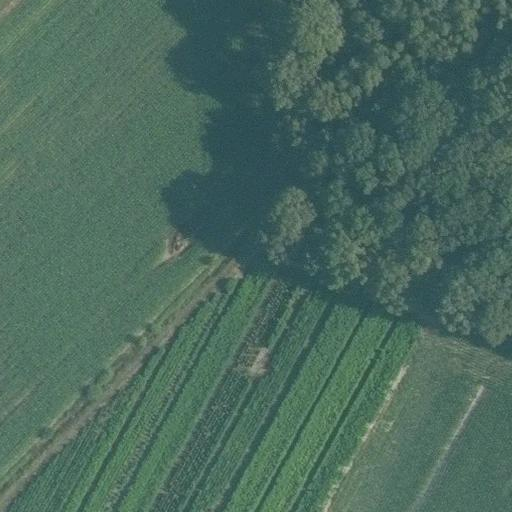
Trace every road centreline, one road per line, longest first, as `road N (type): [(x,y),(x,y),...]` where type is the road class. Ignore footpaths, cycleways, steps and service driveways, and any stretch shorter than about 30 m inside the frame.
road 1 (track): [(281,0),(317,208),(419,266),(511,305)]
road 2 (track): [(317,208),(511,82)]
